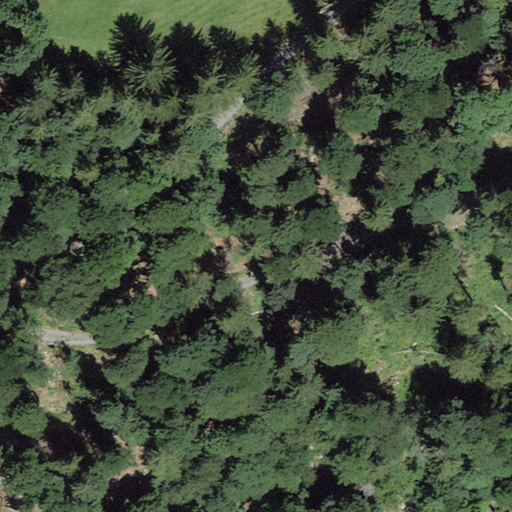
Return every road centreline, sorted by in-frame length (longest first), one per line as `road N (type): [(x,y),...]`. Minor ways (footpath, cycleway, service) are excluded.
road 1 (track): [(511,188),(489,188),(424,212),(130,330),(65,338),(0,319)]
road 2 (track): [(0,249),(34,254),(88,239),(135,205),(347,0)]
